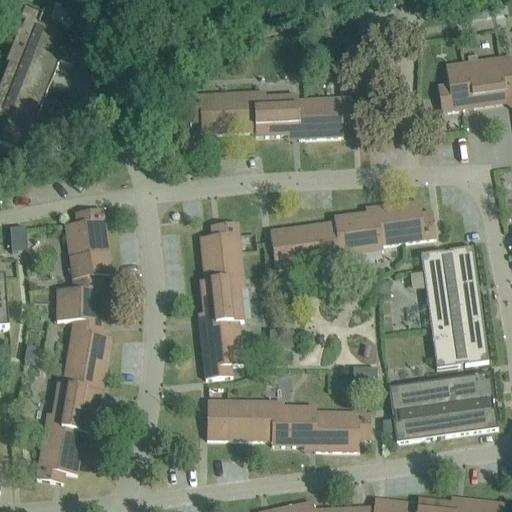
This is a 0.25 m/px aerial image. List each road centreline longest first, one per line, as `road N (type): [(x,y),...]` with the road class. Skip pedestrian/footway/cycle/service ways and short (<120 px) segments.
road 1 (residential): [(511,345),(484,194),(465,174),(443,167),(143,196)]
road 2 (residential): [(126,504),(511,450)]
road 3 (residential): [(126,504),(151,388),(153,273),(143,196)]
